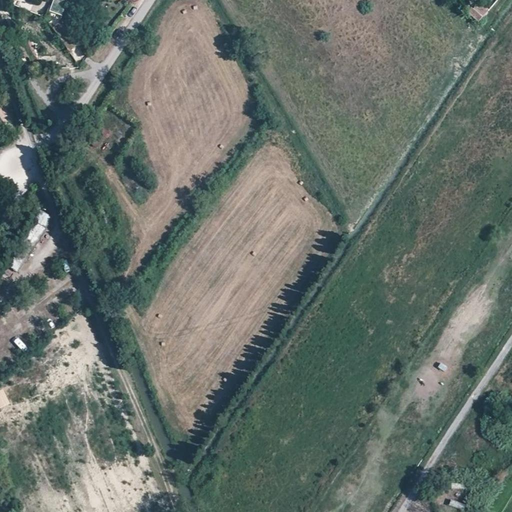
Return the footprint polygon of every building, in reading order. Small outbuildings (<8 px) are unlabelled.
[(53,0),(50,10),(62,15),(67,0),(53,0)] [(470,15),(481,22),(488,9),(477,2),(470,15)] [(79,46),(63,21),(54,27),(70,51),(79,46)] [(39,40),(23,40),(24,43),(28,54),(39,54),(39,40)] [(28,54),(24,43),(17,46),(21,59),(28,56),(28,54)] [(39,54),(28,54),(28,56),(33,69),(57,69),(57,54),(39,54)] [(25,240),(35,246),(53,218),(43,211),(25,240)] [(14,258),(11,268),(20,270),(23,261),(14,258)] [(4,389),(0,390),(0,409),(11,405),(4,389)]
